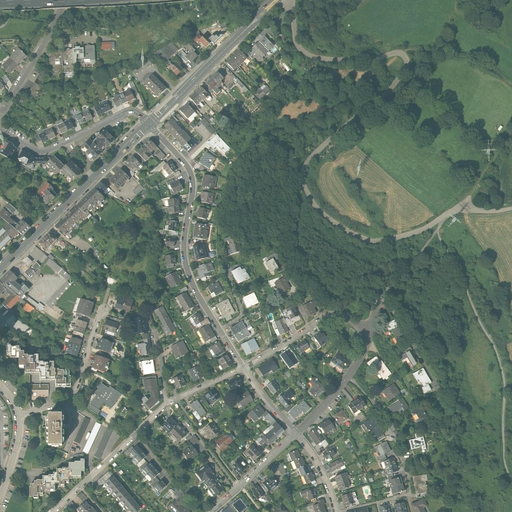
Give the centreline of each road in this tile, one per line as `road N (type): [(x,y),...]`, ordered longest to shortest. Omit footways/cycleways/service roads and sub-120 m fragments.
road 1 (unclassified): [(289,0),(295,42),(309,56),(364,61),(394,52),(407,61),(395,84),(319,143),(303,166),(315,208),(377,242),(465,207)]
road 2 (residential): [(149,125),(187,166),(187,273),(243,368)]
road 3 (track): [(511,481),(503,455),(499,362),(437,229)]
road 4 (secondary): [(0,269),(149,125)]
road 5 (residential): [(340,511),(409,492),(393,437),(346,377)]
road 6 (secondary): [(276,0),(149,125)]
road 7 (residential): [(149,125),(126,112),(41,152),(0,130)]
road 8 (track): [(511,359),(479,248),(456,209)]
road 9 (residential): [(53,511),(167,403)]
road 10 (residential): [(17,416),(67,398),(103,311)]
road 11 (residential): [(361,329),(344,315),(323,317),(243,368)]
road 12 (residential): [(1,111),(63,0)]
road 13 (track): [(400,53),(481,63),(511,87)]
